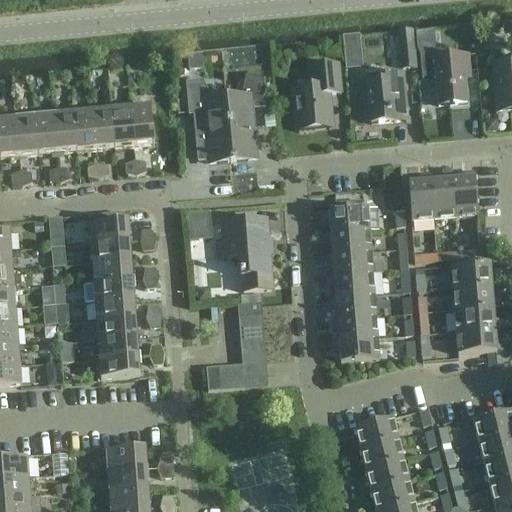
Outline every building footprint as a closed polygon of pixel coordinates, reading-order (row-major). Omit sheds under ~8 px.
[(359,37),(341,39),(343,51),(360,49),(359,37)] [(397,46),(400,73),(415,71),(412,44),(397,46)] [(419,57),(421,81),(434,80),(437,109),(466,107),(464,82),(470,81),(468,59),(434,62),(434,55),(419,57)] [(192,65),(177,66),(178,81),(193,79),(192,65)] [(511,65),(491,67),(496,116),(511,114),(511,65)] [(308,90),(293,92),(297,136),(330,133),(327,99),(341,98),(338,67),(306,70),(308,90)] [(366,87),(369,128),(406,124),(402,76),(384,78),(385,86),(366,87)] [(225,102),(231,166),(255,164),(250,112),(263,110),(260,79),(245,81),(241,101),(225,102)] [(207,169),(231,166),(225,102),(209,104),(201,85),(186,87),(189,118),(202,116),(207,169)] [(129,112),(132,152),(153,150),(150,110),(129,112)] [(109,113),(113,154),(132,152),(129,112),(109,113)] [(90,115),(93,156),(113,154),(109,113),(90,115)] [(70,117),(74,157),(93,156),(90,115),(70,117)] [(52,119),(55,159),(74,157),(70,117),(52,119)] [(273,118),(263,119),(264,131),(274,130),(273,118)] [(32,120),(36,161),(55,159),(52,119),(32,120)] [(14,122),(17,163),(36,161),(32,120),(14,122)] [(495,121),(482,122),(482,135),(496,134),(495,121)] [(0,123),(0,164),(17,163),(14,122),(0,123)] [(134,165),(135,181),(145,177),(145,167),(135,164),(134,165)] [(125,179),(135,181),(134,165),(124,169),(125,179)] [(94,169),(96,184),(98,185),(107,180),(107,170),(96,168),(94,169)] [(88,182),(96,184),(94,169),(87,172),(88,182)] [(49,186),(58,188),(56,172),(48,176),(49,186)] [(56,172),(58,188),(59,188),(69,184),(68,174),(58,172),(56,172)] [(429,185),(433,226),(454,224),(450,184),(451,183),(450,172),(443,173),(444,184),(430,185),(429,185)] [(18,176),(20,191),(21,192),(31,187),(30,178),(20,175),(18,176)] [(450,184),(454,224),(477,222),(474,182),(473,182),(472,175),(465,176),(466,182),(451,184),(451,183),(450,184)] [(10,189),(20,191),(18,176),(9,180),(10,189)] [(410,227),(433,226),(429,185),(430,185),(429,179),(422,179),(422,186),(407,187),(410,227)] [(404,233),(403,210),(393,211),(394,234),(404,233)] [(328,226),(328,237),(330,237),(369,234),(369,226),(375,226),(378,225),(380,224),(381,222),(381,220),(381,217),(380,215),(378,214),(376,214),(368,214),(368,212),(327,215),(320,216),(321,227),(328,226)] [(212,242),(209,216),(186,218),(188,243),(212,242)] [(237,262),(239,280),(240,297),(272,296),(270,278),(269,260),(272,259),(271,245),(268,245),(266,225),(221,228),(222,246),(216,246),(217,263),(237,262)] [(42,226),(33,226),(34,235),(42,235),(42,226)] [(88,229),(89,250),(130,247),(128,226),(88,229)] [(138,245),(138,246),(156,245),(156,244),(151,234),(141,235),(138,245)] [(330,259),(323,259),(371,257),(369,234),(330,237),(328,237),(321,238),(322,248),(329,248),(330,259)] [(0,235),(0,257),(11,256),(10,235),(0,235)] [(404,238),(396,238),(397,255),(406,255),(404,238)] [(152,255),(156,245),(138,246),(144,256),(152,255)] [(89,250),(91,269),(131,266),(130,247),(89,250)] [(413,259),(413,268),(441,267),(463,265),(480,264),(480,254),(463,256),(462,249),(457,249),(458,256),(440,258),(436,257),(413,259)] [(0,257),(0,275),(13,275),(11,256),(0,257)] [(371,257),(323,259),(324,270),(331,270),(332,280),(334,280),(334,281),(373,278),(373,277),(382,276),(382,266),(372,267),(371,257)] [(406,260),(397,260),(398,277),(407,276),(406,260)] [(91,269),(92,286),(83,286),(83,288),(132,284),(131,266),(91,269)] [(449,271),(450,293),(491,290),(498,290),(497,282),(490,283),(489,268),(449,271)] [(144,273),(142,283),(157,282),(158,282),(154,272),(144,273)] [(0,275),(0,294),(14,294),(13,275),(0,275)] [(333,291),(333,302),(335,302),(335,303),(374,299),(373,278),(334,281),(334,280),(332,280),(325,281),(325,292),(333,291)] [(423,279),(415,280),(416,298),(425,297),(423,279)] [(408,281),(399,281),(400,298),(409,298),(408,281)] [(159,283),(158,282),(157,282),(142,283),(142,284),(146,295),(156,294),(159,283)] [(84,305),(93,304),(93,306),(134,303),(132,284),(83,288),(84,305)] [(450,293),(452,315),(493,311),(493,313),(501,312),(500,304),(492,304),(491,290),(450,293)] [(0,294),(0,313),(15,312),(14,294),(0,294)] [(61,294),(54,295),(55,309),(62,308),(61,294)] [(334,312),(335,323),(337,323),(337,324),(376,321),(374,299),(335,303),(335,302),(333,302),(326,302),(327,313),(334,312)] [(425,302),(417,302),(418,319),(426,318),(425,302)] [(93,306),(95,326),(135,323),(134,303),(93,306)] [(410,303),(401,303),(402,320),(411,320),(410,303)] [(237,309),(237,320),(261,318),(260,307),(237,309)] [(147,312),(144,322),(160,321),(161,321),(157,311),(147,312)] [(452,315),(454,337),(455,337),(494,333),(501,333),(500,325),(494,326),(493,313),(493,311),(452,315)] [(0,313),(0,333),(17,333),(15,312),(0,313)] [(237,320),(238,332),(262,330),(261,318),(237,320)] [(67,319),(55,320),(56,327),(68,326),(67,319)] [(162,322),(161,321),(160,321),(144,322),(144,323),(149,333),(159,332),(162,322)] [(336,334),(337,345),(376,343),(378,342),(376,321),(337,324),(337,323),(335,323),(328,324),(329,335),(336,334)] [(95,326),(96,345),(137,342),(135,323),(95,326)] [(418,324),(420,339),(428,338),(427,323),(418,324)] [(412,324),(402,324),(403,342),(413,341),(412,324)] [(238,332),(239,344),(263,342),(262,330),(238,332)] [(0,333),(0,353),(19,352),(17,333),(0,333)] [(496,348),(494,333),(455,337),(454,337),(456,359),(496,356),(496,355),(503,355),(502,347),(496,348)] [(430,361),(428,338),(420,339),(421,353),(421,362),(430,361)] [(96,345),(98,364),(138,361),(137,342),(96,345)] [(240,356),(264,354),(263,342),(239,344),(240,356)] [(379,355),(378,342),(376,343),(337,345),(330,345),(331,356),(338,355),(339,368),(380,365),(380,364),(386,364),(385,355),(379,355)] [(404,346),(405,364),(414,363),(413,346),(404,346)] [(150,350),(148,360),(163,359),(165,359),(162,349),(150,350)] [(0,353),(0,372),(20,371),(19,352),(0,353)] [(242,369),(265,367),(264,354),(240,356),(242,369)] [(58,356),(49,357),(49,366),(59,365),(58,356)] [(162,370),(165,359),(163,359),(148,360),(148,361),(152,370),(162,370)] [(140,381),(138,361),(98,364),(99,384),(140,381)] [(58,366),(44,367),(45,374),(52,378),(59,377),(58,366)] [(242,369),(242,380),(266,378),(265,367),(242,369)] [(232,394),(244,393),(242,380),(242,369),(230,370),(232,394)] [(218,371),(221,395),(232,394),(230,370),(218,371)] [(0,391),(22,390),(20,371),(0,372),(0,391)] [(207,396),(221,395),(218,371),(205,372),(207,396)] [(242,380),(244,393),(267,391),(266,378),(242,380)] [(430,429),(426,414),(417,416),(421,431),(430,429)] [(471,425),(477,447),(511,437),(511,425),(509,415),(471,425)] [(353,432),(360,457),(398,447),(392,422),(353,432)] [(446,431),(437,433),(441,449),(450,447),(446,431)] [(426,453),(435,451),(431,435),(423,437),(426,453)] [(511,437),(477,447),(483,469),(511,461),(511,437)] [(360,457),(365,477),(404,470),(398,447),(360,457)] [(442,455),(444,463),(453,461),(451,453),(442,455)] [(105,457),(107,476),(145,473),(144,454),(105,457)] [(428,458),(430,466),(438,464),(437,456),(428,458)] [(511,461),(483,469),(488,491),(511,483),(511,461)] [(0,464),(0,483),(27,482),(26,463),(0,464)] [(159,464),(157,472),(172,471),(168,464),(159,464)] [(365,477),(370,500),(409,492),(404,470),(365,477)] [(173,473),(172,471),(157,472),(156,474),(160,484),(170,484),(173,473)] [(107,476),(108,493),(147,491),(145,473),(107,476)] [(448,479),(452,491),(460,489),(457,476),(448,479)] [(0,483),(0,501),(29,500),(27,482),(0,483)] [(511,483),(488,491),(493,509),(511,504),(511,483)] [(437,495),(446,493),(444,485),(435,487),(437,495)] [(67,487),(54,488),(55,498),(67,497),(67,487)] [(108,493),(109,511),(122,511),(148,510),(147,491),(108,493)] [(370,500),(373,511),(414,511),(409,492),(370,500)] [(438,500),(440,507),(449,506),(447,498),(438,500)] [(457,511),(456,511),(465,511),(463,499),(454,502),(457,511)] [(0,501),(0,511),(38,511),(38,501),(29,502),(29,500),(0,501)]
